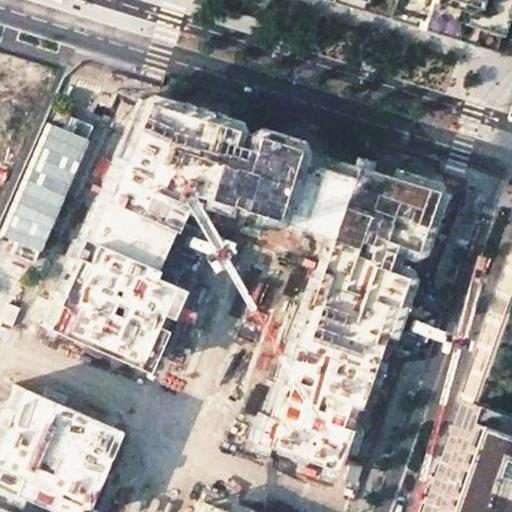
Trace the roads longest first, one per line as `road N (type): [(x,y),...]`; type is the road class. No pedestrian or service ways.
road 1 (residential): [(107,40),(500,161)]
road 2 (residential): [(379,511),(500,161)]
road 3 (residential): [(107,40),(0,288)]
